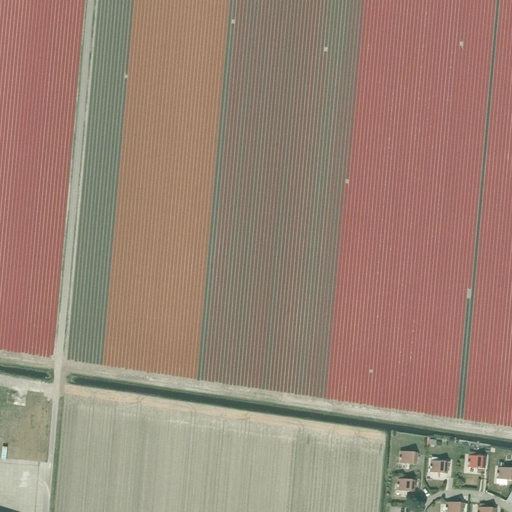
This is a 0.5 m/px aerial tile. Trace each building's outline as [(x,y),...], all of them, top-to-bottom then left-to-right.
[(407,453),(408,451),(402,451),(401,453),(400,452),(400,458),(399,458),(399,460),(399,464),(414,465),(414,463),(416,463),(417,454),(407,453)] [(475,457),(475,454),(469,453),(469,457),(468,462),(467,464),(468,464),(468,468),(483,469),(483,467),(485,467),(486,458),(475,457)] [(437,462),(437,459),(431,458),(431,462),(430,468),(430,467),(430,469),(430,470),(430,473),(445,474),(445,472),(447,472),(447,469),(449,469),(450,463),(437,462)] [(511,469),(498,468),(497,474),(496,476),(497,476),(496,485),(506,485),(506,486),(507,481),(511,481),(511,478),(511,469)] [(405,480),(405,478),(398,477),(397,486),(397,488),(397,491),(412,493),(412,490),(414,490),(414,487),(416,487),(416,481),(405,480)] [(464,510),(465,504),(446,503),(446,509),(445,509),(445,511),(446,511),(445,511),(462,511),(463,510),(464,510)]
